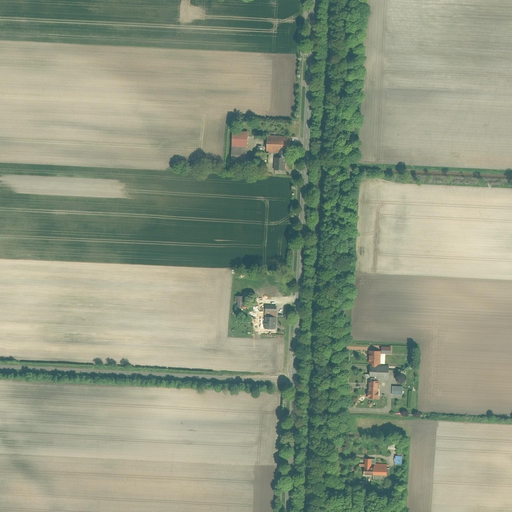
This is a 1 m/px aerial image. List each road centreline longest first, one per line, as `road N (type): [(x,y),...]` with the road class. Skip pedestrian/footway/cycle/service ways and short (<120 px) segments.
road 1 (unclassified): [(360,0),(333,511)]
road 2 (tertiary): [(293,382),(313,0)]
road 3 (unclassified): [(0,366),(293,382)]
road 4 (tertiary): [(287,511),(293,382)]
